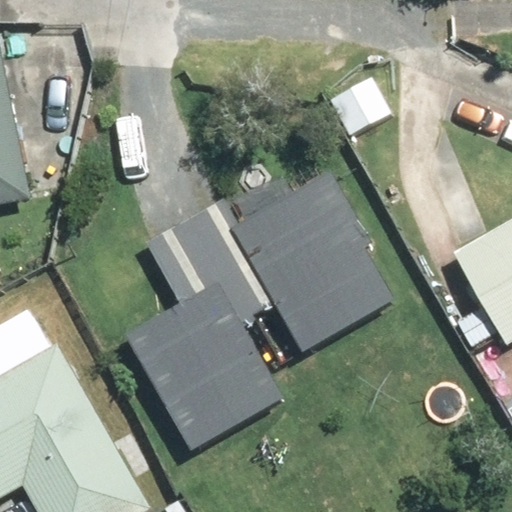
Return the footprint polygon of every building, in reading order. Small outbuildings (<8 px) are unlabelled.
[(15,0),(0,0),(0,209),(46,203),(15,0)] [(374,79),(336,102),(359,140),(397,117),(374,79)] [(196,314),(144,343),(208,459),(304,405),(264,334),(298,315),(322,358),(414,306),(344,181),(258,229),(242,202),(160,248),(196,314)] [(511,235),(471,260),(511,325),(511,353),(489,368),(511,405),(511,235)] [(0,270),(0,300),(11,296),(0,270)] [(163,511),(165,511),(63,348),(2,385),(0,381),(0,511),(4,511),(33,495),(43,511),(163,511)]
